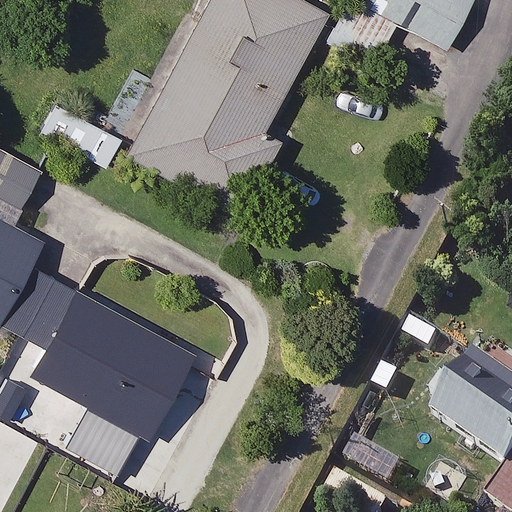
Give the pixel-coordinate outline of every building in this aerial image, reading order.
[(325,6),(314,0),(203,0),(124,147),(237,208),(276,135),(260,126),(325,6)] [(345,0),(326,36),(373,61),(396,18),(444,44),(467,0),(345,0)] [(121,129),(52,101),(39,136),(107,163),(121,129)] [(40,164),(0,143),(0,194),(19,205),(40,164)] [(0,311),(39,233),(0,213),(0,311)] [(189,352),(75,289),(29,370),(143,434),(189,352)] [(511,457),(511,378),(474,353),(431,415),(506,466),(511,457)] [(511,511),(511,464),(489,499),(506,511),(511,511)]
